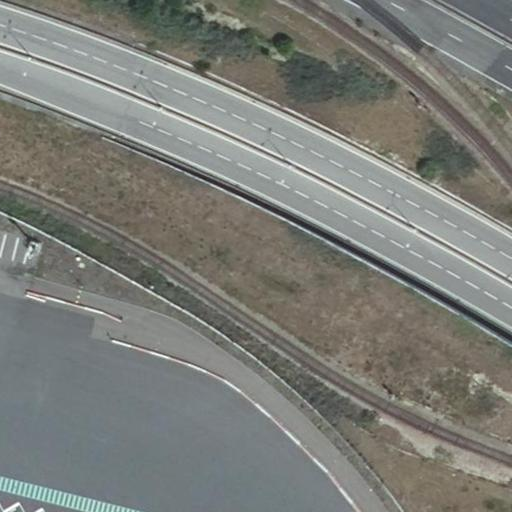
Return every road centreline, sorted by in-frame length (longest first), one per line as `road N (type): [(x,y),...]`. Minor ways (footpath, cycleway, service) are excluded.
road 1 (unclassified): [(0,66),(276,179),(511,310)]
road 2 (unclassified): [(511,259),(276,132),(163,81),(0,26)]
road 3 (unclassified): [(383,0),(511,69)]
